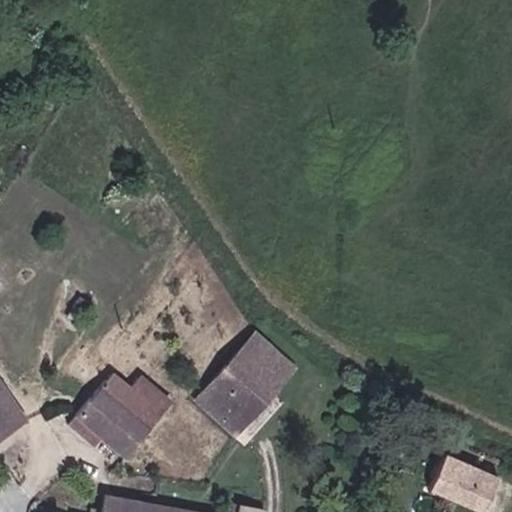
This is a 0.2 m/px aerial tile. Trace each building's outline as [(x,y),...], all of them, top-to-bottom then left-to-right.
[(292,365),(285,356),(256,330),(204,397),(246,433),(259,417),(249,409),(276,378),(279,380),(292,365)] [(106,371),(98,381),(146,423),(155,413),(106,371)] [(0,424),(24,408),(0,372),(0,424)] [(259,417),(286,386),(279,380),(276,378),(249,409),(259,417)] [(98,381),(74,409),(98,431),(121,451),(146,423),(98,381)] [(98,431),(74,409),(64,421),(88,443),(98,431)] [(483,507),(499,472),(446,446),(429,482),(483,507)] [(105,487),(97,511),(138,511),(143,497),(105,487)] [(200,511),(143,497),(138,511),(200,511)]
